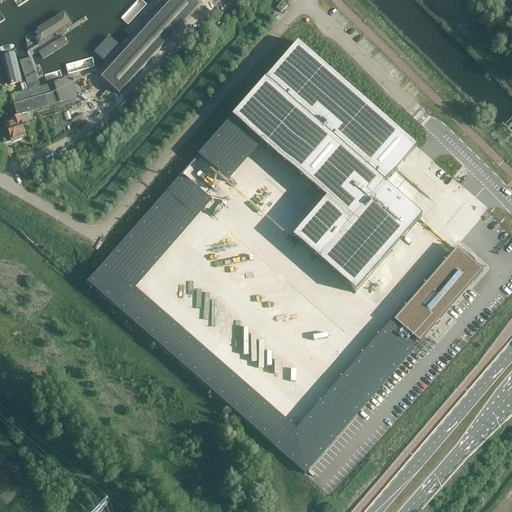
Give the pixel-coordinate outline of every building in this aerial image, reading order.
[(29,0),(11,0),(17,8),(29,0)] [(172,0),(100,79),(118,96),(198,7),(190,0),(172,0)] [(161,1),(159,0),(141,0),(129,14),(141,24),(161,1)] [(273,12),(278,17),(285,8),(280,4),(273,12)] [(136,30),(127,22),(103,48),(112,56),(136,30)] [(93,37),(85,24),(59,41),(67,53),(93,37)] [(230,119),(197,157),(227,183),(261,145),(324,201),(291,239),(355,294),(421,218),(383,185),(396,170),(416,147),(297,43),(264,81),(230,119)] [(99,69),(95,53),(55,64),(59,80),(99,69)] [(13,106),(16,117),(76,99),(71,79),(53,84),(53,85),(39,88),(30,59),(19,62),(28,92),(11,97),(14,106),(13,106)] [(4,127),(10,143),(25,138),(18,117),(8,121),(9,122),(3,124),(4,127)] [(395,324),(386,333),(410,354),(482,272),(471,262),(471,261),(472,261),(472,260),(471,260),(471,259),(471,258),(470,258),(469,258),(468,258),(467,259),(456,249),(392,322),(395,324)]
